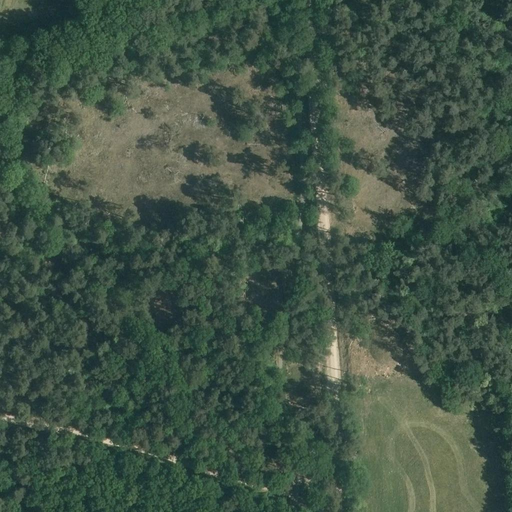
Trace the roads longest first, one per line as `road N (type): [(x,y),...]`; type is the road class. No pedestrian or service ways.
road 1 (track): [(339,511),(309,0)]
road 2 (track): [(0,292),(68,305),(146,380),(292,493)]
road 3 (track): [(298,494),(0,415)]
road 4 (track): [(0,139),(57,298)]
